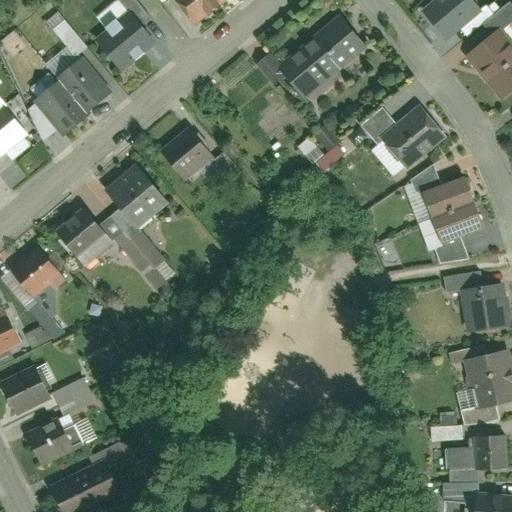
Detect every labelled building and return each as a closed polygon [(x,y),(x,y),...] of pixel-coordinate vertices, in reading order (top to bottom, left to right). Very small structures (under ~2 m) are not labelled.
[(174,0),(190,21),(218,0),(174,0)] [(446,38),(480,10),(471,0),(438,0),(424,12),(446,38)] [(153,44),(133,18),(98,45),(119,71),(153,44)] [(71,47),(78,43),(62,20),(50,28),(70,58),(76,54),(71,47)] [(365,53),(341,23),(282,68),(306,98),(365,53)] [(15,31),(2,40),(11,55),(25,47),(15,31)] [(511,55),(492,35),(465,60),(503,99),(511,90),(511,55)] [(57,82),(90,117),(112,96),(79,61),(57,82)] [(35,102),(68,137),(90,117),(57,82),(35,102)] [(5,105),(0,109),(0,155),(28,132),(5,105)] [(440,136),(418,110),(381,140),(403,167),(440,136)] [(206,155),(192,135),(163,156),(177,175),(206,155)] [(335,148),(316,162),(321,169),(340,155),(335,148)] [(165,203),(138,170),(109,193),(135,226),(165,203)] [(473,204),(464,181),(424,196),(433,220),(473,204)] [(482,228),(473,204),(433,220),(442,243),(482,228)] [(99,232),(85,214),(56,236),(69,254),(99,232)] [(54,273),(38,252),(13,271),(29,292),(54,273)] [(493,331),(485,288),(457,293),(465,336),(493,331)] [(0,350),(19,343),(8,316),(0,318),(0,350)] [(31,348),(46,340),(39,327),(24,334),(31,348)] [(505,400),(491,354),(463,362),(476,408),(505,400)] [(48,393),(40,370),(5,383),(13,405),(48,393)] [(430,441),(460,439),(457,411),(439,413),(440,426),(429,426),(430,441)] [(76,447),(65,421),(33,433),(44,460),(76,447)] [(505,469),(504,435),(477,435),(478,470),(505,469)] [(67,511),(119,491),(106,460),(54,482),(66,511),(67,511)] [(469,511),(511,511),(511,500),(471,498),(469,511)]
